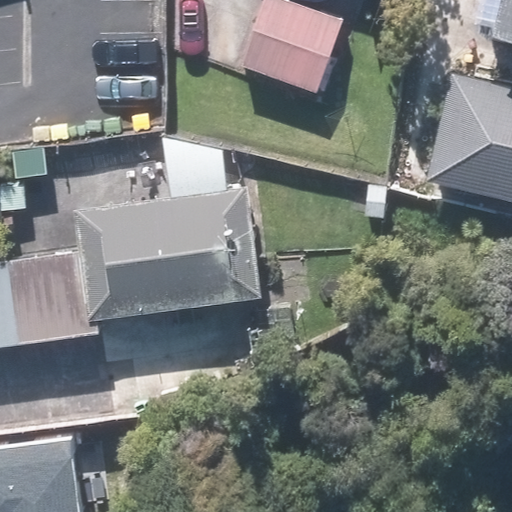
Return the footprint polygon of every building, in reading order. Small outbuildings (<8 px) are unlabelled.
[(339,21),(276,0),(258,0),(236,68),(315,94),(339,21)] [(511,0),(482,0),(474,34),(511,43),(511,0)] [(511,89),(446,73),(419,178),(511,201),(511,89)] [(157,147),(163,202),(73,212),(77,252),(84,320),(251,301),(239,194),(216,196),(210,141),(157,147)] [(77,252),(0,260),(0,351),(87,342),(84,320),(77,252)] [(0,511),(76,511),(67,441),(0,449),(0,511)]
